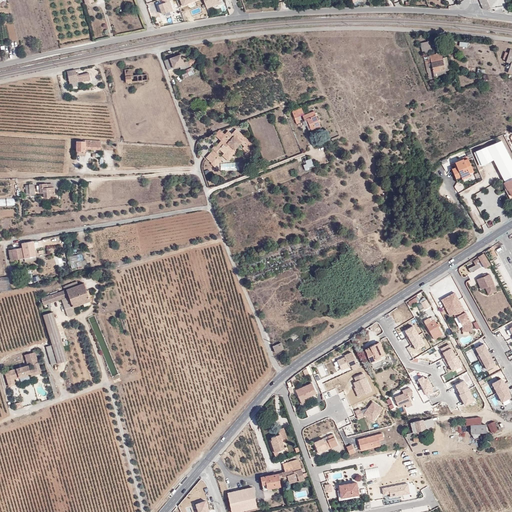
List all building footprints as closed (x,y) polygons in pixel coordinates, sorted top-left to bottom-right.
[(175,8),(171,0),(163,0),(164,0),(158,3),(162,13),(175,8)] [(478,0),(483,9),(486,10),(490,8),(486,0),(478,0)] [(422,55),(431,53),(429,42),(420,44),(422,55)] [(436,53),(436,55),(427,58),(429,67),(432,66),(433,72),(444,70),(445,72),(448,71),(446,59),(442,60),(441,52),(436,53)] [(165,61),(168,70),(181,66),(185,64),(184,63),(182,55),(165,61)] [(189,61),(184,63),(185,64),(181,66),(182,69),(187,67),(187,68),(191,66),(189,61)] [(78,74),(76,74),(75,70),(67,72),(70,88),(78,87),(77,83),(82,82),(83,83),(90,82),(88,74),(78,76),(78,74)] [(146,81),(146,76),(142,76),(136,76),(133,77),(132,71),(125,71),(126,83),(146,81)] [(297,117),(303,114),(301,109),(292,113),(296,124),(299,123),(297,117)] [(310,131),(320,127),(314,112),(302,117),(304,122),(307,121),(310,131)] [(244,148),(249,152),(253,146),(236,130),(232,135),(228,131),(224,135),(219,141),(221,142),(215,147),(216,148),(213,151),(206,159),(211,163),(219,155),(217,153),(219,150),(224,154),(222,156),(228,162),(237,152),(235,150),(240,144),(244,148)] [(219,130),(214,136),(219,141),(224,135),(219,130)] [(504,148),(500,141),(475,153),(481,167),(493,160),(490,155),(504,148)] [(85,142),(85,143),(77,142),(76,152),(85,152),(85,150),(99,151),(99,147),(99,142),(85,142)] [(511,163),(504,148),(490,155),(493,160),(505,182),(509,180),(511,178),(511,163)] [(308,170),(308,169),(313,167),(310,160),(306,162),(307,165),(303,167),(305,172),(308,170)] [(463,160),(455,163),(456,167),(458,169),(452,171),(455,178),(460,176),(461,177),(469,174),(468,173),(473,171),(468,160),(464,162),(463,160)] [(511,178),(509,180),(505,182),(503,183),(506,190),(508,189),(511,196),(511,195),(511,178)] [(456,185),(460,192),(465,190),(461,182),(456,185)] [(509,199),(511,197),(511,195),(511,196),(508,189),(506,190),(503,183),(502,184),(509,199)] [(50,200),(50,198),(54,198),(53,190),(52,190),(46,190),(46,187),(39,187),(39,196),(44,195),(44,200),(50,200)] [(15,205),(14,198),(1,199),(1,207),(15,205)] [(34,242),(22,243),(24,257),(36,255),(34,242)] [(12,249),(14,259),(23,258),(21,248),(12,249)] [(478,256),(478,257),(475,259),(477,262),(480,260),(485,268),(490,264),(483,253),(478,256)] [(79,265),(77,254),(70,256),(73,267),(79,265)] [(477,263),(477,262),(475,259),(473,261),(475,265),(468,268),(469,271),(481,265),(479,262),(477,263)] [(495,287),(489,274),(477,279),(481,289),(485,287),(486,290),(495,287)] [(0,276),(0,291),(11,291),(8,276),(0,276)] [(90,300),(83,282),(78,284),(66,288),(69,296),(74,306),(83,303),(89,300),(90,300)] [(50,306),(49,303),(63,298),(69,296),(66,288),(64,289),(42,297),(44,305),(47,304),(47,307),(50,306)] [(441,300),(450,316),(453,314),(455,318),(458,316),(462,323),(461,324),(463,327),(462,331),(471,331),(472,324),(469,319),(470,319),(465,311),(455,292),(441,300)] [(76,314),(74,306),(69,296),(63,298),(64,300),(67,299),(67,300),(65,301),(70,316),(76,314)] [(425,309),(430,306),(426,299),(421,302),(425,309)] [(53,312),(45,315),(49,328),(57,325),(53,312)] [(434,319),(430,321),(429,319),(428,318),(424,320),(434,339),(442,334),(438,327),(436,324),(434,319)] [(59,363),(68,359),(57,325),(49,328),(59,363)] [(413,326),(405,331),(416,350),(425,345),(413,326)] [(369,347),(365,349),(371,362),(376,360),(376,358),(385,354),(379,341),(369,346),(369,347)] [(275,353),(284,350),(280,343),(272,346),(275,353)] [(449,344),(441,349),(453,372),(461,367),(449,344)] [(484,344),(475,348),(486,370),(496,366),(484,344)] [(25,354),(28,364),(5,371),(9,386),(16,384),(15,378),(31,373),(32,375),(42,372),(35,351),(25,354)] [(359,366),(357,362),(356,362),(351,352),(344,355),(344,356),(337,360),(341,369),(346,367),(350,365),(352,370),(359,366)] [(371,364),(386,357),(385,354),(376,358),(376,360),(371,362),(371,364)] [(323,365),(317,367),(321,377),(326,375),(323,365)] [(365,377),(363,373),(354,377),(356,381),(353,382),(355,387),(360,396),(371,391),(365,377)] [(423,377),(419,380),(427,397),(433,394),(430,388),(433,387),(428,377),(424,379),(423,377)] [(502,379),(492,384),(502,403),(511,397),(502,379)] [(464,381),(455,385),(461,395),(460,396),(464,405),(474,400),(464,381)] [(311,383),(295,390),(301,404),(305,402),(303,398),(316,393),(311,383)] [(404,394),(395,397),(398,407),(406,404),(407,407),(412,405),(409,397),(413,395),(410,387),(402,390),(404,394)] [(364,414),(373,420),(382,408),(373,401),(368,407),(366,410),(364,409),(361,410),(360,408),(354,411),(358,419),(363,416),(362,414),(364,414)] [(434,426),(431,418),(423,420),(425,428),(434,426)] [(413,432),(425,428),(423,420),(422,419),(410,422),(413,432)] [(491,432),(497,429),(493,422),(487,424),(491,432)] [(478,433),(485,432),(485,424),(470,425),(470,433),(473,439),(480,435),(478,433)] [(283,427),(278,429),(279,434),(281,440),(285,439),(287,438),(283,427)] [(382,433),(358,439),(361,450),(380,445),(379,440),(384,439),(382,433)] [(271,439),(270,440),(274,452),(283,449),(282,445),(283,444),(281,440),(279,434),(271,437),(271,439)] [(338,444),(333,434),(327,436),(329,439),(324,441),(322,438),(313,442),(317,451),(322,449),(322,451),(338,444)] [(282,445),(283,449),(274,452),(273,452),(274,455),(288,451),(285,439),(281,440),(283,444),(282,445)] [(351,444),(346,447),(349,454),(355,452),(351,444)] [(290,461),(292,469),(285,471),(282,472),(283,477),(287,476),(288,481),(298,478),(299,481),(304,479),(298,461),(298,460),(297,459),(296,459),(290,461)] [(290,461),(282,464),(285,471),(292,469),(290,461)] [(378,467),(365,469),(366,479),(379,477),(378,467)] [(321,483),(327,481),(324,472),(318,474),(321,483)] [(280,486),(278,478),(277,473),(262,476),(263,482),(265,481),(267,489),(280,486)] [(334,490),(332,482),(323,485),(325,492),(334,490)] [(356,482),(339,485),(340,490),(341,497),(358,495),(358,494),(356,482)] [(389,493),(390,497),(409,493),(407,483),(388,487),(382,488),(383,494),(389,493)] [(236,511),(245,510),(257,507),(252,487),(227,492),(231,511),(236,511)] [(427,487),(422,489),(425,497),(431,494),(427,487)] [(358,495),(341,497),(340,490),(337,490),(339,500),(358,497),(358,495)]
